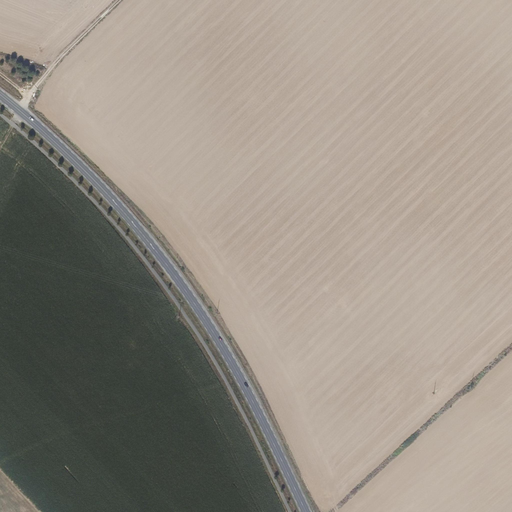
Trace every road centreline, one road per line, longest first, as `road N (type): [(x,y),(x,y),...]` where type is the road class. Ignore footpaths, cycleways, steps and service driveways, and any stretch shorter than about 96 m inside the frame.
road 1 (secondary): [(306,511),(230,360),(174,275),(92,178),(0,95)]
road 2 (unknown): [(511,350),(338,511)]
road 3 (track): [(30,98),(60,56),(119,0)]
